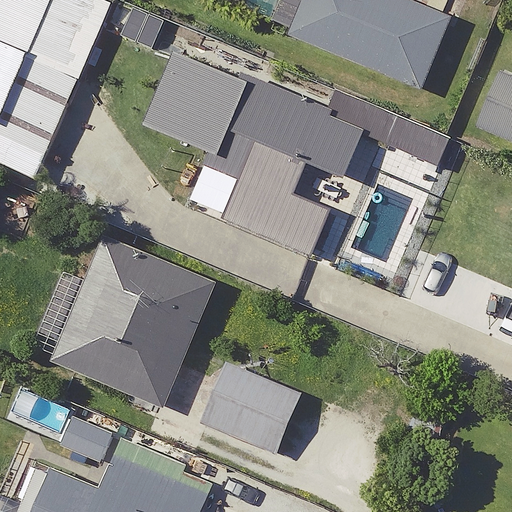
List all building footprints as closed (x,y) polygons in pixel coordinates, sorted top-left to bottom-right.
[(110,10),(87,0),(0,0),(0,168),(34,183),(110,10)] [(152,11),(126,0),(120,0),(108,30),(138,43),(152,11)] [(291,0),(289,6),(305,12),(294,41),(424,94),(452,26),(388,0),(291,0)] [(199,31),(163,16),(150,45),(186,61),(199,31)] [(335,123),(181,64),(153,136),(224,163),(219,176),(299,207),(342,223),(372,142),(386,147),(396,120),(343,100),(335,123)] [(511,83),(507,82),(485,136),(511,147),(511,83)] [(222,291),(113,245),(93,291),(73,282),(40,359),(169,414),(222,291)] [(306,399),(234,369),(209,429),(281,459),(306,399)] [(100,472),(116,443),(73,419),(56,448),(100,472)] [(208,511),(218,489),(125,451),(106,496),(39,469),(21,511),(208,511)]
